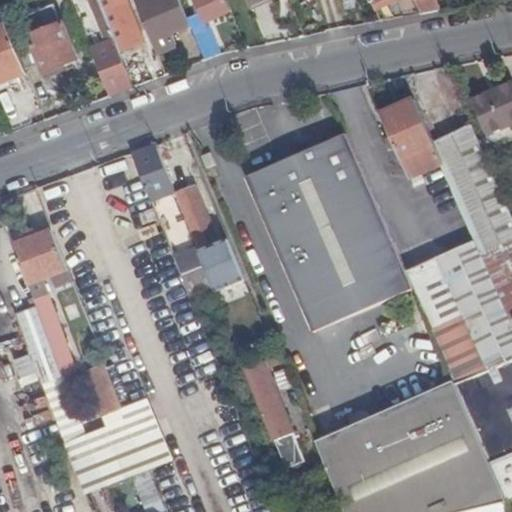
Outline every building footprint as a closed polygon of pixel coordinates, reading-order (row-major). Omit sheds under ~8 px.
[(90,0),(108,44),(92,51),(111,96),(135,87),(127,67),(100,0),(90,0)] [(100,0),(127,67),(140,62),(128,35),(140,30),(127,0),(100,0)] [(175,39),(174,36),(193,28),(189,19),(181,0),(136,0),(139,6),(157,51),(158,53),(178,45),(175,39)] [(196,0),(202,14),(189,19),(193,28),(206,59),(222,52),(208,20),(231,10),(227,0),(196,0)] [(248,0),(261,29),(295,15),(288,0),(248,0)] [(382,0),(373,4),(375,9),(395,0),(382,0)] [(416,0),(422,12),(443,7),(439,0),(416,0)] [(39,62),(43,73),(79,59),(64,21),(61,23),(53,4),(21,16),(29,37),(16,42),(26,67),(39,62)] [(347,25),(377,18),(374,7),(344,14),(347,25)] [(0,18),(0,83),(26,73),(6,24),(3,25),(0,18)] [(511,81),(511,80),(473,98),(488,132),(511,121),(511,81)] [(26,87),(0,97),(9,120),(35,110),(26,87)] [(382,112),(411,177),(444,162),(434,141),(415,98),(382,112)] [(476,239),(511,320),(511,214),(490,166),(471,124),(434,141),(444,162),(478,238),(476,239)] [(314,330),(415,284),(409,269),(348,131),(246,174),(314,330)] [(183,165),(197,160),(187,137),(174,142),(183,165)] [(177,192),(176,190),(158,144),(157,142),(134,151),(153,201),(177,192)] [(210,150),(201,154),(206,165),(215,161),(210,150)] [(199,247),(206,265),(216,290),(246,278),(230,239),(220,243),(196,184),(192,186),(180,190),(177,192),(180,200),(184,198),(186,204),(182,206),(199,247)] [(52,228),(14,244),(35,298),(38,307),(62,368),(72,364),(73,364),(43,280),(52,276),(57,286),(73,279),(52,228)] [(511,362),(511,320),(476,239),(444,253),(409,269),(415,284),(467,403),(485,395),(483,392),(502,384),(495,370),(511,362)] [(175,257),(182,274),(206,265),(199,247),(175,257)] [(206,265),(182,274),(198,314),(209,310),(204,298),(217,292),(216,290),(206,265)] [(29,300),(33,309),(38,307),(35,298),(29,300)] [(17,315),(27,342),(87,494),(107,485),(87,433),(62,368),(38,307),(33,309),(17,315)] [(275,349),(245,362),(288,467),(306,460),(288,415),(285,406),(269,366),(284,359),(279,347),(275,349)] [(106,415),(125,407),(109,366),(107,362),(88,370),(106,415)] [(511,362),(495,370),(502,384),(511,407),(511,362)] [(62,368),(87,433),(98,429),(72,364),(62,368)] [(317,439),(346,511),(451,511),(506,499),(454,379),(317,439)] [(506,440),(511,436),(511,417),(511,415),(511,414),(511,407),(502,384),(483,392),(485,395),(488,401),(482,404),(487,416),(493,413),(506,440)] [(98,429),(87,433),(107,485),(134,475),(148,511),(168,511),(129,416),(98,429)]
